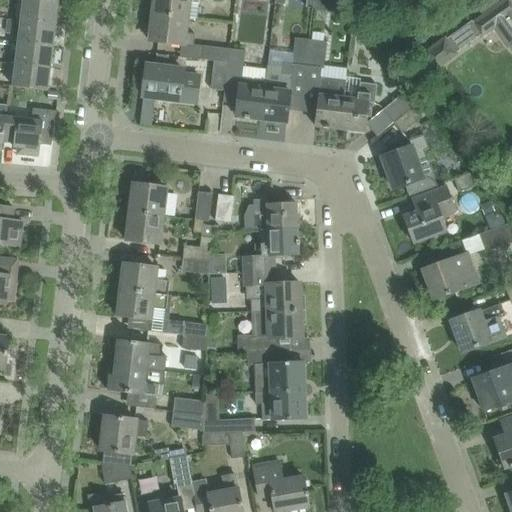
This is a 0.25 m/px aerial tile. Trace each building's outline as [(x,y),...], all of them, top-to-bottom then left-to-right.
[(32,0),(23,0),(21,21),(55,25),(57,3),(32,0)] [(154,0),(153,14),(187,18),(187,17),(197,19),(199,0),(154,0)] [(511,6),(507,0),(473,25),(481,36),(495,26),(511,50),(511,6)] [(185,33),(187,18),(153,14),(150,42),(193,47),(195,34),(185,33)] [(21,21),(19,43),(52,47),(55,25),(21,21)] [(417,57),(430,75),(458,55),(445,37),(417,57)] [(292,64),(308,66),(311,40),(295,38),(292,64)] [(311,40),(308,66),(324,68),(327,42),(311,40)] [(19,43),(16,64),(49,68),(52,47),(19,43)] [(202,60),(214,62),(228,63),(230,49),(204,46),(202,60)] [(230,49),(228,63),(225,89),(238,91),(236,117),(261,120),(267,70),(243,67),(244,51),(230,49)] [(224,89),(225,89),(228,63),(214,62),(211,88),(224,90),(224,89)] [(16,64),(13,87),(47,91),(49,68),(16,64)] [(183,70),(167,68),(147,65),(143,97),(198,104),(201,74),(183,72),(183,70)] [(267,66),(267,70),(261,120),(287,122),(290,92),(291,92),(293,75),(282,73),(282,67),(267,66)] [(315,126),(340,129),(345,91),(344,91),(346,81),(320,78),(315,126)] [(345,91),(340,129),(366,132),(370,102),(375,103),(377,84),(360,82),(359,93),(345,91)] [(383,110),(393,122),(414,106),(404,94),(383,110)] [(5,118),(3,137),(14,139),(13,147),(23,148),(23,155),(39,157),(44,110),(32,109),(31,121),(17,119),(17,114),(7,113),(8,106),(6,106),(5,117),(5,118)] [(414,106),(393,122),(402,134),(423,118),(414,106)] [(44,110),(40,145),(52,146),(56,112),(44,110)] [(429,148),(424,134),(408,140),(410,147),(382,157),(394,189),(405,185),(409,197),(438,186),(436,184),(434,180),(431,178),(427,177),(425,177),(419,161),(427,158),(424,150),(429,148)] [(459,192),(479,185),(470,174),(455,179),(459,192)] [(133,184),(129,212),(163,216),(167,188),(133,184)] [(446,187),(420,197),(412,199),(417,212),(404,217),(414,244),(446,232),(441,217),(455,212),(446,187)] [(198,192),(195,220),(209,222),(212,194),(198,192)] [(231,223),(233,209),(234,197),(218,195),(215,221),(231,223)] [(259,216),(260,230),(297,228),(296,202),(267,203),(267,199),(253,200),(254,216),(259,216)] [(490,203),(480,207),(484,218),(494,214),(490,203)] [(0,244),(0,245),(20,247),(22,230),(18,230),(19,221),(12,221),(14,208),(0,206),(0,244)] [(160,244),(163,216),(129,212),(126,240),(160,244)] [(184,246),(183,259),(210,262),(212,248),(215,227),(203,225),(200,248),(184,246)] [(485,252),(511,243),(501,227),(478,235),(485,252)] [(243,256),(243,272),(275,272),(275,255),(298,254),(297,228),(260,230),(260,244),(255,245),(255,256),(243,256)] [(453,258),(442,263),(423,269),(434,299),(480,282),(469,253),(453,259),(453,258)] [(210,275),(210,274),(210,262),(183,259),(181,272),(210,275)] [(123,264),(120,290),(168,296),(169,282),(156,280),(157,268),(123,264)] [(251,300),(252,312),(301,310),(300,282),(276,283),(275,272),(243,272),(244,287),(267,286),(268,300),(251,300)] [(14,295),(16,276),(0,273),(0,304),(6,305),(8,295),(14,295)] [(225,277),(211,277),(212,303),(226,303),(225,277)] [(168,296),(120,290),(117,316),(164,321),(168,296)] [(462,352),(507,336),(500,317),(505,315),(501,304),(479,312),(479,311),(451,321),(462,352)] [(257,340),(257,352),(290,351),(289,339),(302,339),(301,310),(252,312),(252,325),(254,325),(255,340),(257,340)] [(185,323),(183,336),(207,338),(208,326),(185,323)] [(0,368),(5,369),(9,338),(0,336),(0,368)] [(207,341),(207,338),(183,336),(182,348),(207,352),(207,341)] [(116,339),(114,365),(165,372),(166,356),(162,356),(163,344),(116,339)] [(207,341),(207,352),(214,352),(215,342),(207,341)] [(255,365),(256,392),(304,391),(303,362),(290,363),(290,351),(257,352),(248,352),(248,366),(255,365)] [(186,355),(184,368),(196,370),(198,357),(186,355)] [(511,364),(491,372),(472,379),(484,411),(511,400),(511,364)] [(164,385),(165,372),(114,365),(113,375),(110,375),(108,391),(158,396),(159,385),(164,385)] [(194,375),(193,388),(204,389),(206,376),(194,375)] [(305,419),(304,391),(256,392),(256,393),(246,393),(247,404),(251,405),(251,419),(255,419),(263,419),(263,420),(305,419)] [(204,402),(175,398),(173,411),(204,415),(204,402)] [(204,415),(173,411),(171,427),(203,431),(203,426),(204,415)] [(148,421),(125,419),(105,416),(101,451),(132,454),(135,436),(146,438),(148,421)] [(511,418),(501,422),(505,435),(494,439),(504,468),(511,464),(511,418)] [(223,425),(203,426),(203,431),(203,434),(242,433),(255,432),(255,419),(251,419),(222,420),(223,425)] [(242,433),(203,434),(203,446),(230,444),(232,459),(246,457),(242,433)] [(154,450),(156,461),(169,459),(187,456),(186,448),(169,451),(168,448),(154,450)] [(178,489),(193,486),(192,482),(187,456),(169,459),(174,484),(177,484),(178,489)] [(253,466),(259,497),(272,495),(274,511),(279,511),(309,507),(303,477),(282,481),(279,461),(253,466)] [(105,484),(132,479),(130,466),(101,463),(105,484)] [(224,490),(194,495),(197,511),(242,511),(236,473),(222,476),(224,490)] [(182,511),(180,499),(164,502),(162,493),(148,495),(150,505),(149,505),(150,511),(182,511)] [(126,511),(123,494),(117,495),(107,496),(109,506),(95,509),(95,511),(126,511)]
